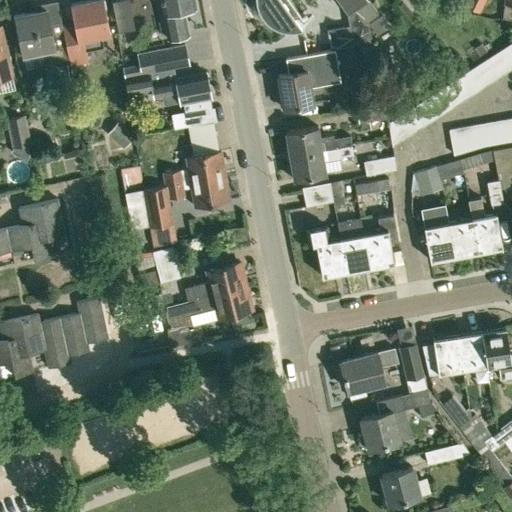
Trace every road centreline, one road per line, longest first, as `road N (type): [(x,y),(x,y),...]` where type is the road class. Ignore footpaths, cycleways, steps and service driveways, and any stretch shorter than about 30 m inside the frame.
road 1 (residential): [(287,325),(221,0)]
road 2 (residential): [(511,291),(483,289),(287,325)]
road 3 (residential): [(0,413),(123,364),(106,289)]
road 4 (residential): [(322,511),(287,325)]
